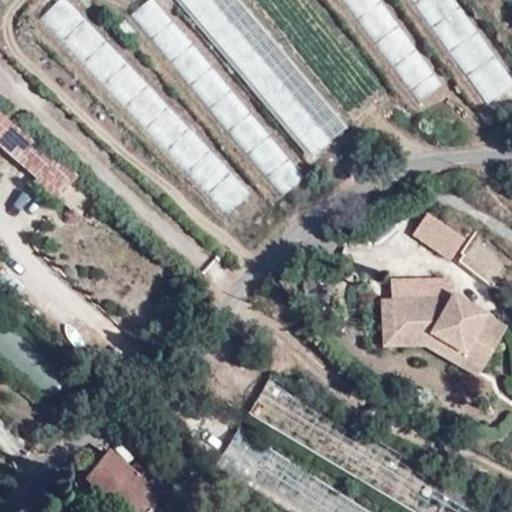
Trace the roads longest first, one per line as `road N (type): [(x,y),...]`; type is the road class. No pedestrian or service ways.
road 1 (unclassified): [(17,511),(63,447),(141,389),(290,234),(353,191),(418,163),(511,153)]
road 2 (track): [(229,302),(358,404),(511,475)]
